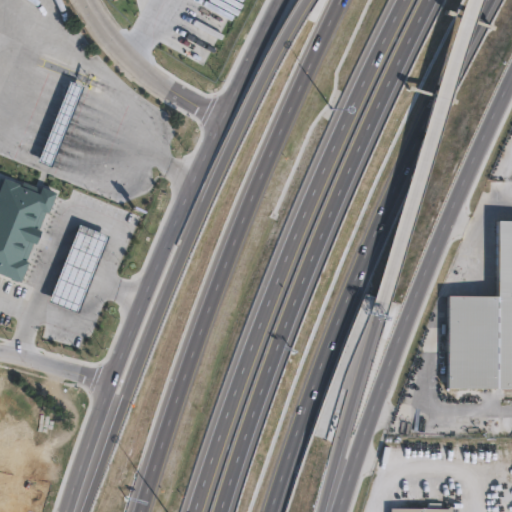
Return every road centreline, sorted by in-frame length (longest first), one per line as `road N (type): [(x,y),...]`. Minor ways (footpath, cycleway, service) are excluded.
road 1 (motorway): [(305,0),(183,245),(75,511)]
road 2 (motorway): [(273,511),(370,251),(493,0)]
road 3 (motorway): [(220,511),(293,307),(378,105),(433,0)]
road 4 (motorway): [(404,0),(332,146),(193,511)]
road 5 (secondary): [(340,511),(394,342),(511,67)]
road 6 (motorway): [(344,0),(284,127),(161,436)]
road 7 (secondary): [(219,116),(105,380),(67,511)]
road 8 (motorway): [(376,313),(476,0)]
road 9 (motorway): [(323,511),(376,313)]
road 10 (residential): [(219,116),(137,64),(88,0)]
road 11 (secondary): [(274,0),(219,116)]
